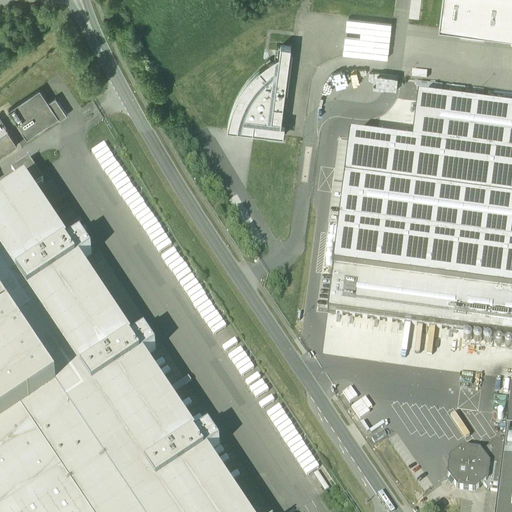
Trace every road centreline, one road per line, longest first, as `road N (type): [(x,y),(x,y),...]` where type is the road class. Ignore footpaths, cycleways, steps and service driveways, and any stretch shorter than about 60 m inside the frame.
road 1 (unclassified): [(398,511),(182,192),(78,0)]
road 2 (unknown): [(397,37),(321,31),(316,119)]
road 3 (unknown): [(279,264),(296,277),(395,289)]
